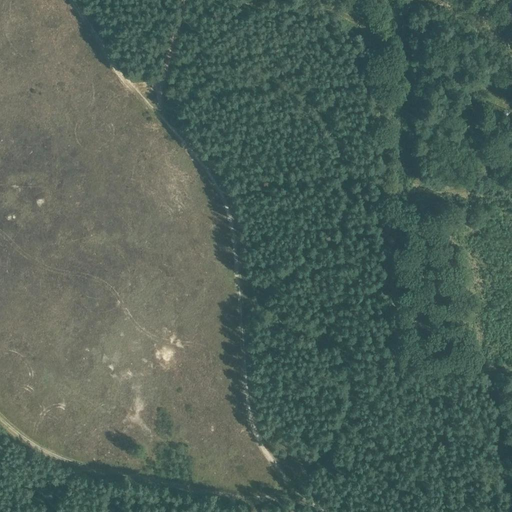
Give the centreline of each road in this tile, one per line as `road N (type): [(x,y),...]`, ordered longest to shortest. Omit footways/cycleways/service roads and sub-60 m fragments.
road 1 (track): [(71,0),(226,203),(248,412),(254,435),(302,499)]
road 2 (track): [(0,419),(26,442),(75,464),(222,494),(302,499),(331,511)]
